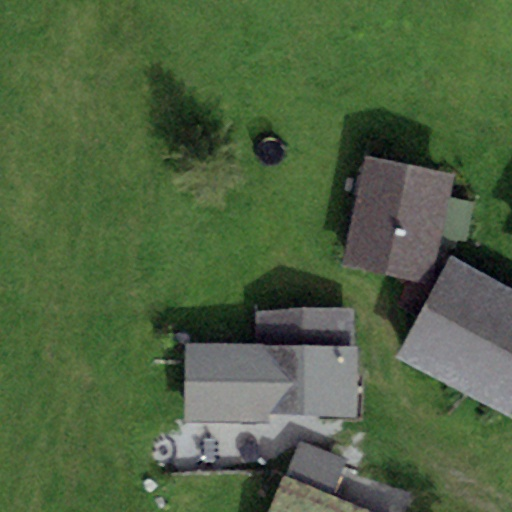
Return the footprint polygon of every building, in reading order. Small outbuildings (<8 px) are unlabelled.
[(344,266),(432,284),(455,173),(367,155),(344,266)] [(511,404),(511,289),(451,256),(394,358),(504,419),(511,404)] [(257,345),(185,344),(184,424),(268,425),(268,413),(357,415),(358,348),(352,347),(353,312),(257,310),(257,345)] [(299,442),(284,476),(332,496),(346,462),(299,442)] [(369,511),(332,496),(284,476),(268,511),(369,511)]
